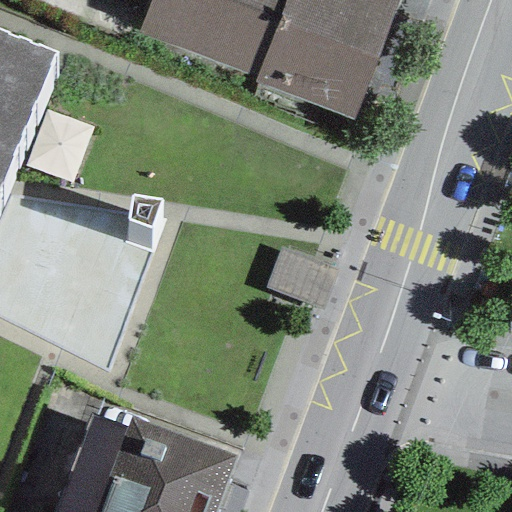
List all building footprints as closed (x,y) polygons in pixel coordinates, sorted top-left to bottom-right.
[(149,0),(136,35),(252,78),(281,0),(149,0)] [(281,0),(252,78),(352,116),(395,0),(281,0)] [(0,242),(56,104),(0,81),(0,242)] [(511,157),(498,198),(511,203),(511,157)] [(338,279),(280,257),(264,297),(323,319),(338,279)] [(134,456),(88,439),(61,511),(229,511),(235,497),(133,460),(134,456)]
